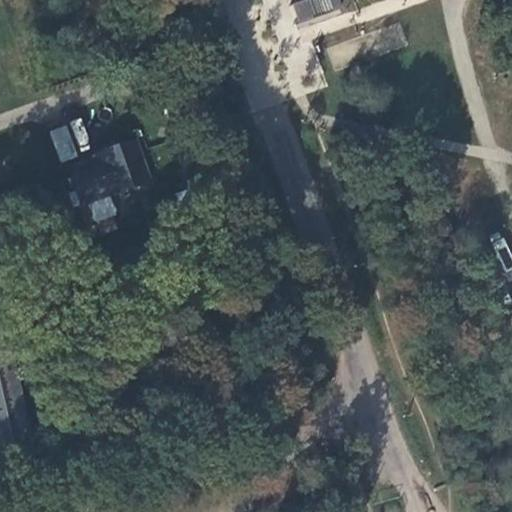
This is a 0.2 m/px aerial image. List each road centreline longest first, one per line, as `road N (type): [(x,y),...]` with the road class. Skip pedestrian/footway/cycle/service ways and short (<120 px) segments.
road 1 (unclassified): [(369,372),(228,0)]
road 2 (track): [(369,372),(419,511)]
